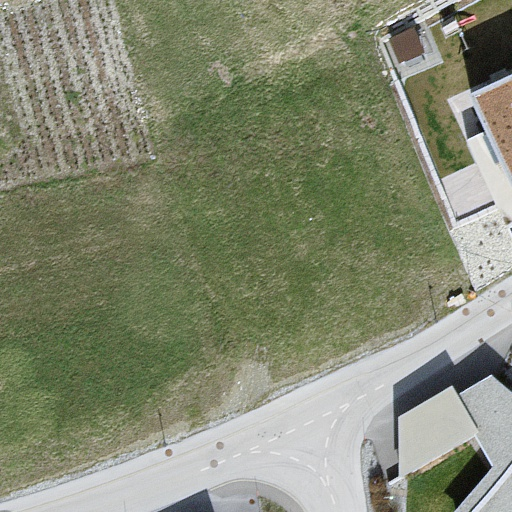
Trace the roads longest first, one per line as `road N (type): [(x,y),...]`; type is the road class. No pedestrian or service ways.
road 1 (residential): [(511,304),(305,431)]
road 2 (residential): [(305,431),(83,511)]
